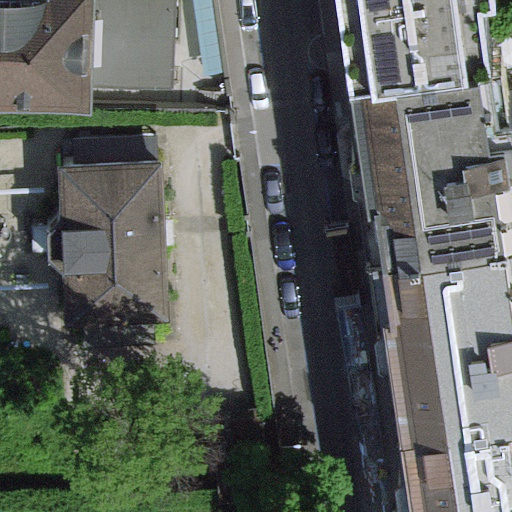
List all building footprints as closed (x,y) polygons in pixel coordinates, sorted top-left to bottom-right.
[(0,0),(0,67),(91,70),(92,0),(0,0)] [(175,0),(92,0),(91,70),(174,70),(175,0)] [(380,229),(511,208),(511,145),(496,33),(354,54),(380,229)] [(162,149),(67,154),(69,200),(51,219),(52,244),(72,262),(74,306),(88,305),(156,302),(168,302),(162,149)] [(405,401),(511,385),(511,208),(380,229),(405,401)] [(156,302),(88,305),(90,336),(158,334),(156,302)] [(511,511),(511,385),(405,401),(420,511),(511,511)] [(271,490),(265,411),(219,415),(225,494),(271,490)]
